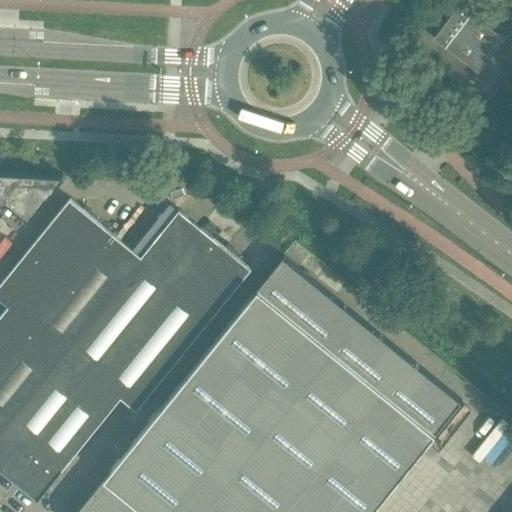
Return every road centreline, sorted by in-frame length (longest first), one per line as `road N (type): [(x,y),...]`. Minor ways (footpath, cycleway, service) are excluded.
road 1 (tertiary): [(235,49),(191,58),(0,48)]
road 2 (tertiary): [(0,77),(232,98)]
road 3 (tertiary): [(511,257),(409,177)]
road 4 (tertiary): [(296,127),(409,177)]
